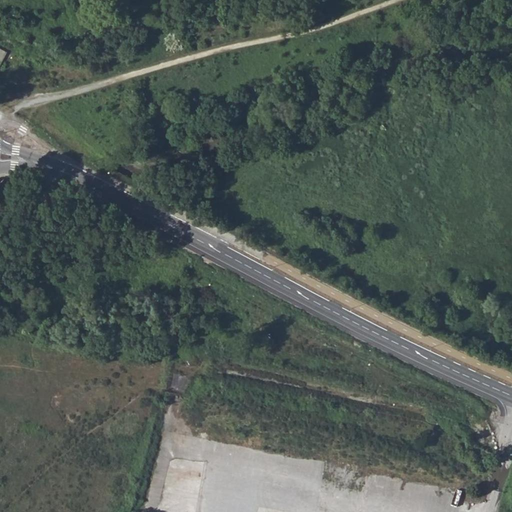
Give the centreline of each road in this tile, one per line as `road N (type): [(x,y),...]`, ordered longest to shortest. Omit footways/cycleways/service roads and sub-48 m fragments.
road 1 (secondary): [(90,184),(511,395)]
road 2 (unknown): [(511,430),(214,372),(197,386),(181,448)]
